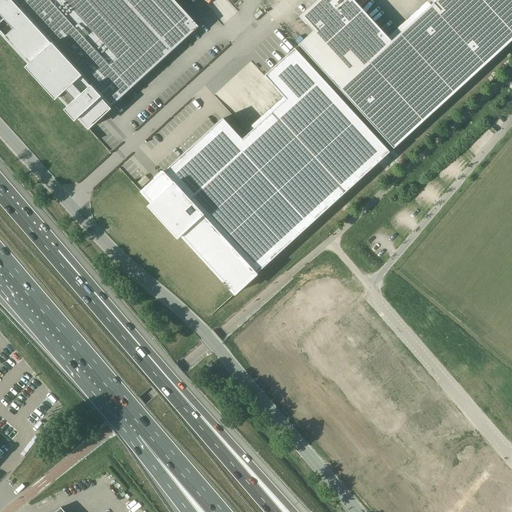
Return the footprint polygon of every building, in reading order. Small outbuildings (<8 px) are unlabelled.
[(0,32),(29,64),(25,68),(55,101),(59,97),(68,107),(64,110),(74,122),(78,118),(86,126),(88,129),(88,128),(89,128),(101,117),(102,118),(103,117),(102,116),(109,109),(110,110),(111,110),(110,108),(198,27),(173,0),(2,0),(0,2),(0,32)] [(511,0),(429,0),(432,3),(431,5),(427,0),(387,36),(353,0),(317,0),(299,17),(313,31),(333,54),(319,66),(299,44),(298,45),(393,149),(511,40),(511,0)] [(223,118),(141,192),(234,294),(390,152),(294,48),(264,76),(286,99),(242,140),(223,118)] [(364,315),(303,367),(318,384),(378,332),(364,315)] [(388,368),(340,409),(369,442),(416,401),(403,385),(405,383),(400,378),(398,380),(388,368)] [(449,415),(439,423),(454,440),(457,444),(467,435),(449,415)] [(437,425),(390,466),(418,499),(466,458),(456,447),(458,445),(457,444),(454,440),(452,442),(437,425)] [(511,486),(499,472),(452,511),(510,511),(511,511),(511,486)]
